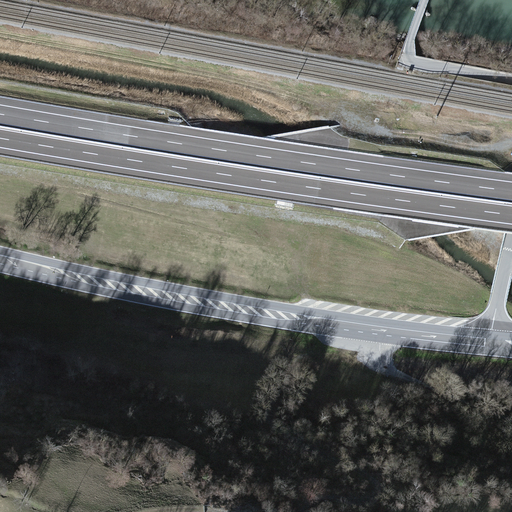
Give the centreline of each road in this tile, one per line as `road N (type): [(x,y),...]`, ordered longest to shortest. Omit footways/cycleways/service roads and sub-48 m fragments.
road 1 (track): [(511,140),(0,36)]
road 2 (motorway): [(0,138),(511,214)]
road 3 (motorway): [(511,190),(0,114)]
road 4 (primary): [(0,259),(382,331)]
road 5 (unclassified): [(511,79),(410,61),(424,0)]
